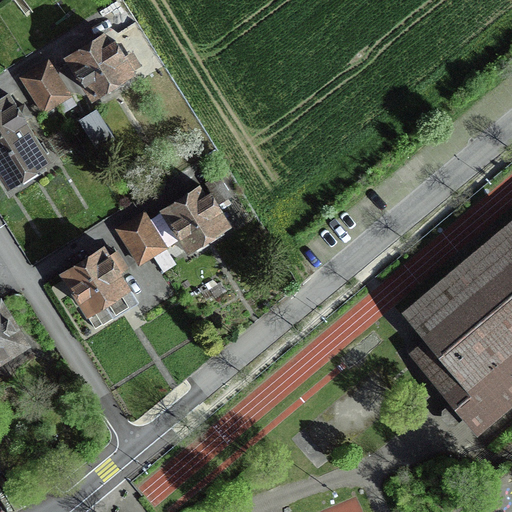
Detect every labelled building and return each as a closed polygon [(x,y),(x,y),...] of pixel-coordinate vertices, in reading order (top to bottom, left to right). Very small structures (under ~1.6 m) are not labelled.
[(67,59),(92,98),(129,74),(120,60),(123,58),(112,42),(106,46),(100,37),(67,59)] [(42,113),(68,97),(63,90),(46,63),(20,79),(37,106),(42,113)] [(20,123),(23,121),(7,96),(0,100),(0,173),(8,186),(45,163),(20,123)] [(96,150),(111,140),(94,112),(79,122),(96,150)] [(204,185),(217,206),(229,198),(216,177),(204,185)] [(162,210),(188,250),(225,226),(216,212),(219,210),(209,194),(202,198),(196,189),(162,210)] [(159,242),(142,214),(116,230),(133,257),(138,265),(163,249),(159,242)] [(511,227),(408,315),(437,350),(421,364),(456,406),(475,428),(511,397),(511,227)] [(112,263),(103,249),(63,274),(87,313),(125,290),(116,275),(125,269),(118,259),(112,263)] [(0,358),(22,344),(0,309),(0,358)]
